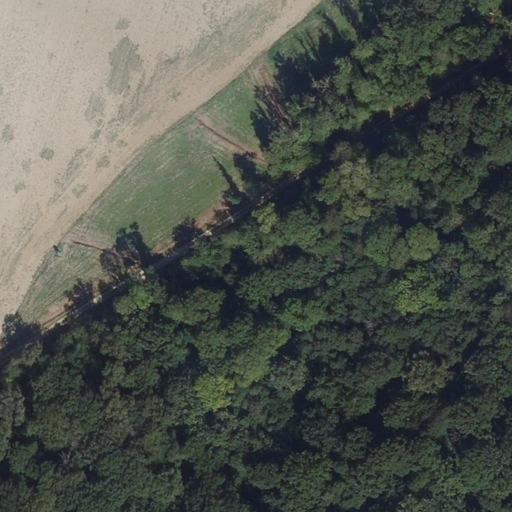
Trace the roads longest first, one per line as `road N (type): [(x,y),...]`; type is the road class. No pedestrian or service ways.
road 1 (track): [(511,45),(145,277)]
road 2 (track): [(145,277),(0,367)]
